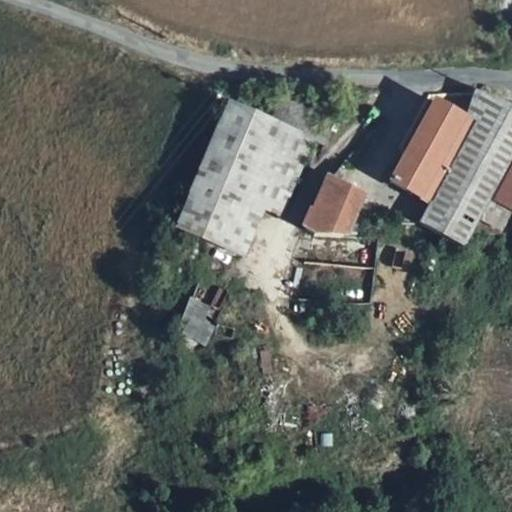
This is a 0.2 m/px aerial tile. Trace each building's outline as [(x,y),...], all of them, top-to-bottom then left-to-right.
[(511,108),(473,95),(463,118),(432,103),(397,178),(441,199),(436,209),(427,229),(463,248),(470,235),(497,248),(510,223),(508,221),(511,213),(511,108)] [(266,133),(310,147),(323,151),(330,126),(273,107),(266,133)] [(269,220),(285,225),(310,147),(266,133),(223,120),(184,246),(254,268),(269,220)] [(338,242),(356,204),(324,189),(306,227),(338,242)] [(208,301),(193,351),(220,361),(237,309),(208,301)]
